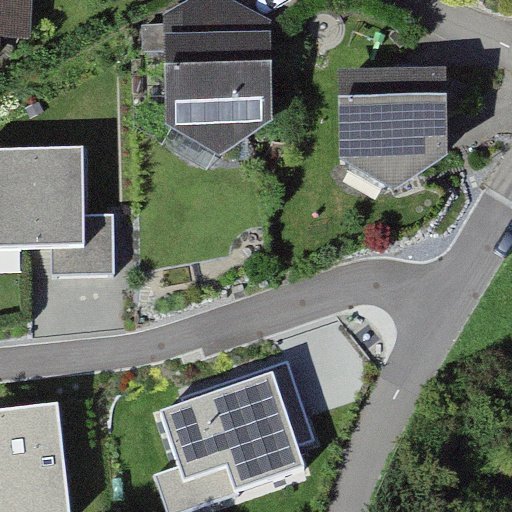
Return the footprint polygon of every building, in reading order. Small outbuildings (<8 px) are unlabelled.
[(29,0),(0,0),(0,33),(27,34),(29,0)] [(196,0),(170,18),(164,18),(166,138),(175,138),(221,165),(273,137),(271,29),(224,0),(196,0)] [(441,83),(347,80),(348,159),(379,158),(399,188),(447,156),(441,83)] [(80,164),(0,165),(0,261),(54,260),(54,283),(111,282),(110,223),(81,224),(80,164)] [(289,373),(160,416),(184,490),(229,475),(240,511),(248,511),(313,490),(303,461),(317,457),(289,373)] [(0,511),(67,511),(58,412),(0,418),(0,511)]
